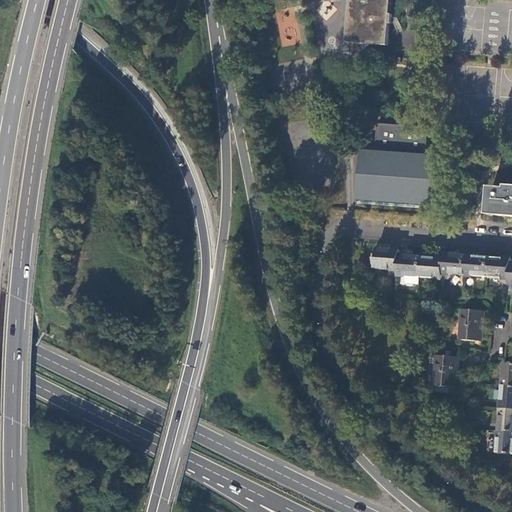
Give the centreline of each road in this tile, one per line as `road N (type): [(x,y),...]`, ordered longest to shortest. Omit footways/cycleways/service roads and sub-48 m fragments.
road 1 (trunk): [(151,511),(200,312),(199,214),(154,116),(32,0)]
road 2 (unclassified): [(511,240),(346,228),(326,240),(319,269),(318,327),(348,385),(404,449),(489,511)]
road 3 (trunk): [(13,511),(23,247),(69,0)]
road 4 (trunk): [(418,511),(349,445),(294,358),(274,302),(229,85),(218,69)]
road 5 (trunk): [(161,511),(225,225),(218,69)]
road 6 (trunk): [(359,511),(0,336)]
road 7 (trunk): [(0,367),(249,490)]
road 8 (trunk): [(38,0),(0,194)]
